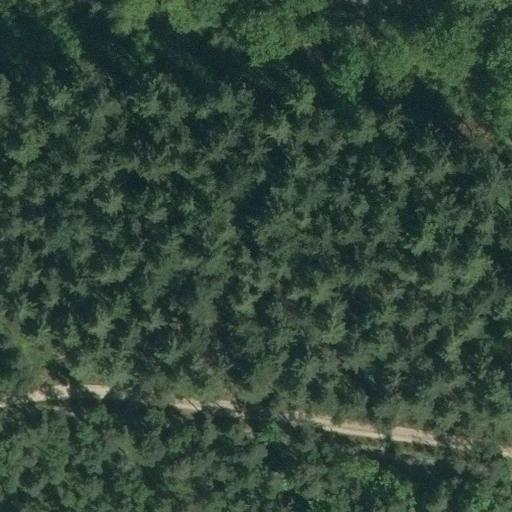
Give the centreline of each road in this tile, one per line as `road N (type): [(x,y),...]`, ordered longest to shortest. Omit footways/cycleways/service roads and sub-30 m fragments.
road 1 (track): [(0,407),(50,397),(111,401),(511,451)]
road 2 (track): [(334,0),(511,41)]
